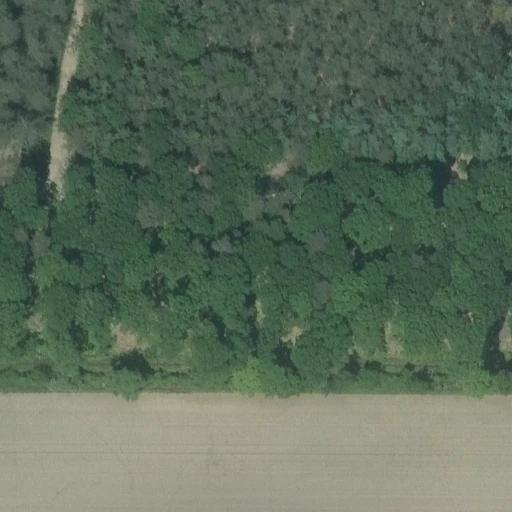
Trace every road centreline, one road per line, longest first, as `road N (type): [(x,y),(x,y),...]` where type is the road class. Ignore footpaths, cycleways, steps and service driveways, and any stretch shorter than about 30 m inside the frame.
road 1 (track): [(33,189),(511,190)]
road 2 (track): [(61,0),(33,189)]
